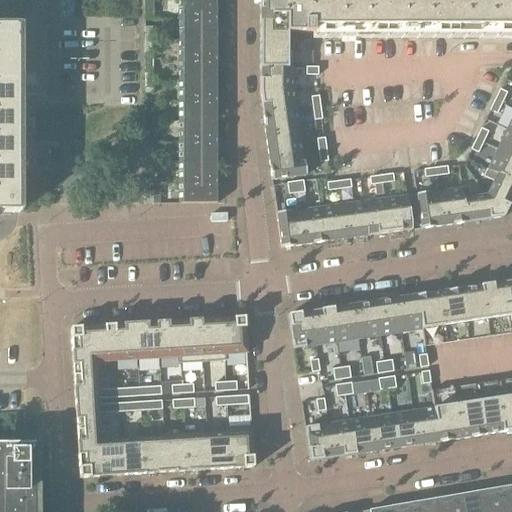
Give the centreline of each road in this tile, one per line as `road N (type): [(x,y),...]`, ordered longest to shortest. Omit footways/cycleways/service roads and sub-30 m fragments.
road 1 (residential): [(261,289),(238,0)]
road 2 (residential): [(261,289),(511,254)]
road 3 (residential): [(48,302),(44,234),(221,223)]
road 4 (residential): [(284,490),(511,455)]
road 5 (residential): [(61,504),(284,490)]
road 6 (residential): [(48,302),(261,289)]
road 7 (residential): [(284,490),(261,289)]
road 8 (residential): [(61,504),(52,374)]
